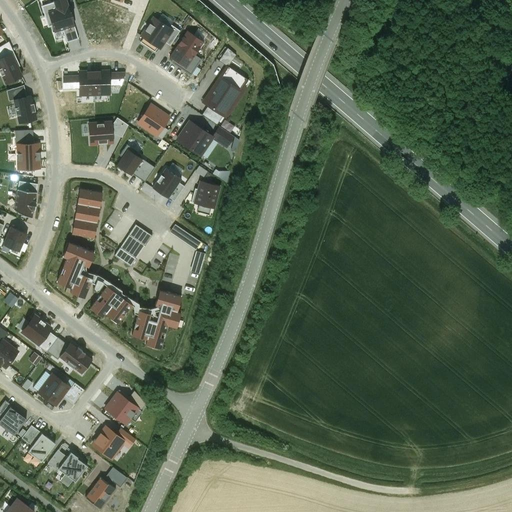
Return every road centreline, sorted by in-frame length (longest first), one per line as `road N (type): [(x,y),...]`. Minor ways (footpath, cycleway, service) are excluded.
road 1 (unclassified): [(346,0),(298,113),(246,290),(196,409)]
road 2 (primary): [(225,0),(511,247)]
road 3 (track): [(188,426),(349,481),(410,491)]
road 4 (residential): [(0,378),(64,426),(117,357)]
road 5 (residential): [(43,70),(115,52),(173,83)]
road 6 (residential): [(21,283),(117,357)]
